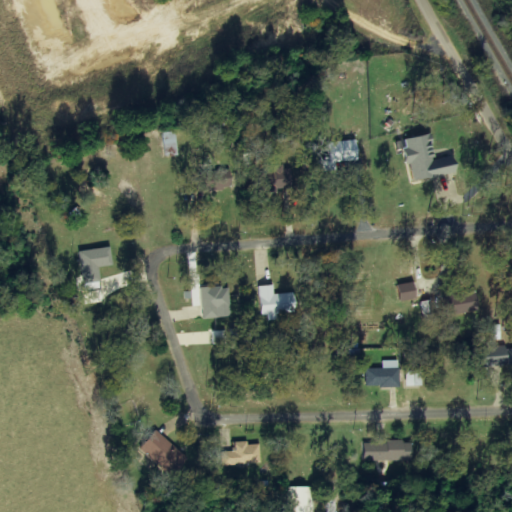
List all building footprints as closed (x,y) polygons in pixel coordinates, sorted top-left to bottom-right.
[(162,133),(165,156),(177,155),(175,132),(162,133)] [(436,160),(431,134),(405,140),(407,148),(406,148),(413,182),(458,173),(454,156),(436,160)] [(358,161),(357,141),(328,142),(329,153),(321,154),(322,172),(336,171),(336,162),(358,161)] [(230,191),(231,173),(198,172),(197,190),(230,191)] [(78,252),(85,284),(101,281),(98,267),(114,263),(111,246),(78,252)] [(398,285),(401,300),(417,297),(414,282),(398,285)] [(279,313),(295,312),(294,292),(273,293),(273,285),(260,286),(261,319),(279,318),(279,313)] [(203,319),(229,317),(228,288),(202,289),(203,319)] [(226,344),(226,330),(212,331),(213,344),(226,344)] [(511,363),(511,346),(483,350),(484,364),(511,361),(511,363)] [(383,368),(367,368),(368,387),(400,386),(399,360),(383,361),(383,368)] [(406,386),(422,386),(422,370),(405,370),(406,386)] [(171,476),(187,458),(156,430),(140,448),(171,476)] [(247,445),(247,441),(234,442),(234,451),(222,452),(223,466),(261,464),(260,444),(247,445)] [(364,460),(412,461),(412,442),(364,441),(364,460)]
